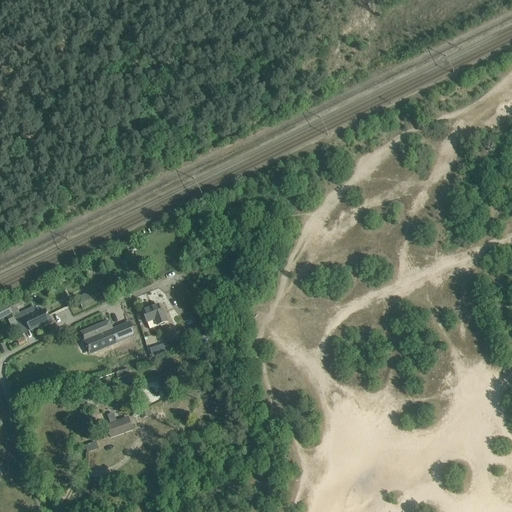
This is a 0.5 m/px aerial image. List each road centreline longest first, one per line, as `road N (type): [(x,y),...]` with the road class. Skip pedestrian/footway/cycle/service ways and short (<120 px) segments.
road 1 (track): [(0,260),(511,14)]
road 2 (unclassified): [(0,363),(183,276)]
road 3 (unclassified): [(42,511),(0,370)]
